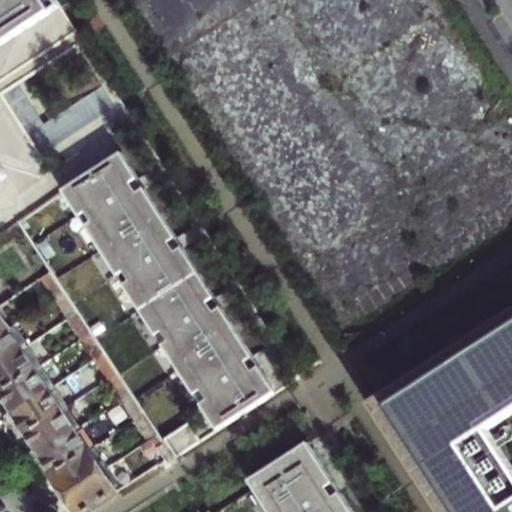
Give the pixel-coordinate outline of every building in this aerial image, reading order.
[(58,0),(0,0),(0,44),(43,17),(61,5),(58,0)] [(30,151),(105,116),(95,96),(39,122),(34,111),(16,119),(30,151)] [(147,186),(124,150),(65,188),(221,428),(280,390),(265,367),(225,306),(186,247),(147,186)] [(0,179),(8,174),(0,161),(0,179)] [(0,334),(12,326),(3,311),(7,309),(2,302),(0,303),(0,334)] [(444,511),(511,511),(511,309),(371,400),(444,511)] [(0,365),(7,361),(4,355),(23,343),(25,346),(29,343),(25,337),(21,340),(12,326),(0,334),(0,365)] [(0,390),(0,391),(39,366),(28,350),(32,347),(29,343),(25,346),(23,343),(4,355),(7,361),(0,365),(0,390)] [(9,404),(15,414),(34,402),(31,397),(50,385),(52,387),(56,384),(52,379),(48,381),(39,366),(0,391),(9,404)] [(21,423),(27,433),(66,408),(56,392),(60,390),(56,384),(52,387),(50,385),(31,397),(34,402),(15,414),(21,423)] [(34,444),(42,455),(61,443),(58,437),(77,425),(79,427),(83,424),(79,419),(75,422),(66,408),(27,433),(34,444)] [(192,420),(168,436),(180,455),(204,439),(192,420)] [(48,465),(54,474),(93,449),(82,433),(86,430),(83,424),(79,427),(77,425),(58,437),(61,443),(42,455),(48,465)] [(252,478),(273,511),(356,511),(340,486),(310,441),(252,478)] [(62,487),(68,496),(87,483),(85,479),(105,467),(107,469),(110,467),(106,460),(102,462),(93,449),(54,474),(62,487)] [(76,508),(78,511),(86,511),(120,490),(109,474),(113,471),(110,467),(107,469),(105,467),(85,479),(87,483),(68,496),(76,508)]
